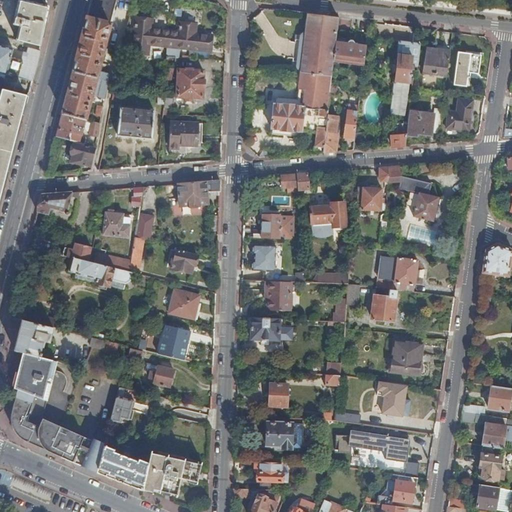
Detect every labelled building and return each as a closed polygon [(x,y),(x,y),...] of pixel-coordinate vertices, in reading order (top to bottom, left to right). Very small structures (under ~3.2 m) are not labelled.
[(43,0),(18,0),(14,18),(15,19),(14,25),(21,27),(17,41),(41,47),(49,8),(43,0)] [(105,44),(116,0),(91,0),(85,26),(73,73),(108,81),(109,74),(101,72),(108,45),(105,44)] [(336,44),(339,19),(308,15),(306,34),(301,72),(301,73),(332,77),(334,62),(336,44)] [(166,45),(167,32),(150,30),(151,20),(136,19),(131,53),(147,55),(148,45),(160,47),(161,44),(166,45)] [(178,33),(167,32),(166,45),(177,46),(177,48),(210,52),(211,37),(194,35),(195,25),(180,23),(178,33)] [(301,72),(306,34),(303,34),(302,35),(300,37),(300,41),(297,63),(296,67),(297,69),(298,71),(299,72),(301,72)] [(392,60),(394,43),(374,41),(372,58),(392,60)] [(364,66),(366,48),(357,47),(357,45),(355,44),(353,42),(350,42),(348,43),(348,46),(336,44),(334,62),(364,66)] [(417,67),(420,46),(400,43),(392,110),(393,111),(390,112),(393,116),(395,115),(396,116),(405,117),(411,71),(413,71),(414,67),(417,67)] [(40,57),(40,52),(29,50),(28,54),(25,54),(22,62),(11,59),(13,51),(0,47),(0,74),(7,77),(7,76),(33,83),(35,75),(40,57)] [(447,77),(450,53),(427,50),(424,74),(447,77)] [(478,75),(481,56),(459,53),(454,85),(466,87),(468,79),(470,79),(471,74),(478,75)] [(176,70),(176,59),(167,58),(166,69),(165,69),(165,80),(175,80),(175,70),(176,70)] [(203,81),(204,72),(193,71),(193,69),(186,69),(186,71),(179,71),(177,98),(203,99),(203,90),(205,89),(205,83),(203,81)] [(104,99),(108,81),(73,73),(69,90),(62,114),(85,120),(89,107),(91,108),(93,99),(94,99),(95,97),(104,99)] [(329,100),(332,77),(301,73),(299,88),(298,101),(297,107),(275,105),(274,105),(271,130),(272,130),(300,133),(316,134),(314,154),(323,153),(329,100)] [(0,208),(7,183),(21,126),(22,122),(21,121),(27,97),(2,90),(0,98),(0,208)] [(165,105),(164,109),(172,109),(172,100),(165,99),(165,105)] [(297,107),(298,101),(278,99),(277,99),(276,100),(275,102),(275,105),(297,107)] [(469,133),(473,102),(458,99),(457,113),(449,112),(446,129),(469,133)] [(335,101),(329,100),(323,153),(335,153),(337,134),(336,134),(338,117),(333,117),(335,101)] [(152,140),(155,112),(121,109),(118,137),(152,140)] [(432,134),(439,135),(442,110),(434,109),(434,115),(409,112),(407,127),(406,135),(417,136),(418,133),(432,135),(432,134)] [(355,134),(358,112),(348,111),(344,138),(355,140),(355,134)] [(83,129),(85,120),(62,114),(60,123),(56,137),(79,143),(81,137),(83,129)] [(97,137),(99,123),(91,121),(89,130),(88,135),(97,137)] [(199,147),(200,125),(171,123),(170,149),(180,150),(180,146),(199,147)] [(392,148),(405,147),(406,135),(407,127),(402,126),(401,131),(400,132),(400,136),(391,137),(392,148)] [(353,151),(363,150),(364,133),(355,134),(355,140),(353,151)] [(79,143),(94,147),(96,140),(86,139),(81,137),(79,143)] [(71,153),(71,155),(76,156),(74,163),(90,167),(94,149),(74,144),(73,146),(71,148),(71,150),(71,153)] [(401,178),(400,168),(389,169),(388,183),(388,184),(400,183),(398,190),(419,195),(413,218),(433,222),(435,214),(437,215),(439,208),(436,207),(438,199),(429,197),(431,185),(401,178)] [(388,183),(389,169),(380,169),(380,180),(382,183),(388,183)] [(309,190),(308,175),(297,176),(298,187),(298,191),(309,190)] [(298,187),(297,176),(282,177),(282,188),(298,187)] [(220,182),(178,185),(180,207),(207,204),(207,193),(220,192),(220,182)] [(387,212),(387,205),(384,204),(384,200),(381,200),(382,191),(359,189),(358,210),(380,212),(380,211),(387,212)] [(346,227),(344,203),(331,205),(331,207),(310,209),(313,236),(315,237),(321,238),(325,238),(328,237),(333,234),(333,228),(346,227)] [(153,218),(138,215),(135,238),(143,240),(147,241),(153,218)] [(261,239),(293,240),(294,218),(280,217),(262,216),(262,230),(261,239)] [(254,230),(253,238),(261,239),(262,230),(254,230)] [(143,240),(135,238),(130,262),(129,273),(132,274),(138,275),(143,240)] [(275,272),(276,246),(254,245),(253,254),(255,254),(254,262),(253,262),(252,271),(275,272)] [(487,250),(484,273),(509,276),(511,255),(511,251),(497,245),(487,250)] [(186,254),(187,250),(178,248),(177,252),(176,251),(174,261),(172,260),(171,264),(169,269),(191,274),(193,267),(194,267),(197,256),(186,254)] [(395,284),(414,286),(417,262),(381,257),(378,280),(395,282),(395,284)] [(306,283),(304,268),(296,269),(297,283),(306,283)] [(337,285),(337,275),(317,274),(312,284),(337,285)] [(348,285),(347,275),(337,275),(337,285),(348,285)] [(397,291),(413,293),(414,286),(395,284),(395,282),(378,280),(377,280),(376,288),(384,289),(389,290),(397,291)] [(292,283),(267,281),(266,292),(269,292),(268,311),(291,312),(292,283)] [(359,286),(348,285),(346,305),(357,306),(359,286)] [(393,322),(397,291),(389,290),(388,299),(383,299),(384,289),(376,288),(375,296),(374,296),(371,319),(393,322)] [(194,319),(198,303),(193,302),(195,295),(175,290),(169,313),(194,319)] [(280,320),(252,319),(251,340),(279,341),(280,320)] [(43,325),(23,321),(19,336),(15,351),(27,354),(40,357),(44,342),(50,343),(54,328),(43,325)] [(158,354),(184,361),(187,348),(191,331),(166,325),(158,354)] [(107,341),(93,338),(91,347),(92,347),(104,350),(107,341)] [(394,340),(392,361),(395,361),(393,372),(419,376),(423,344),(394,340)] [(117,344),(107,341),(104,350),(116,353),(117,344)] [(130,347),(128,355),(141,359),(143,350),(138,349),(130,347)] [(18,388),(18,390),(44,399),(47,400),(49,393),(58,361),(40,357),(27,354),(24,366),(18,388)] [(340,376),(341,364),(327,363),(326,375),(340,376)] [(170,387),(174,370),(158,366),(156,373),(151,371),(150,378),(151,378),(150,381),(154,382),(154,383),(170,387)] [(340,376),(326,375),(326,385),(339,386),(340,376)] [(441,391),(442,381),(413,378),(412,387),(441,391)] [(406,386),(387,383),(382,414),(408,417),(411,400),(404,399),(406,386)] [(270,406),(269,418),(274,418),(279,418),(286,419),(286,406),(287,406),(288,385),(270,385),(269,406),(270,406)] [(511,389),(493,386),(489,409),(509,412),(509,410),(511,410),(511,389)] [(119,387),(111,419),(119,421),(120,417),(131,419),(134,410),(133,409),(135,402),(123,399),(126,388),(119,387)] [(40,447),(43,440),(52,421),(42,417),(47,400),(44,399),(18,390),(17,391),(16,397),(15,401),(10,418),(10,423),(17,437),(30,443),(40,447)] [(485,408),(464,405),(463,413),(486,416),(486,410),(485,408)] [(511,419),(486,416),(463,413),(462,422),(476,423),(476,422),(487,424),(484,446),(503,449),(505,440),(511,441),(511,419)] [(346,414),(345,422),(359,424),(361,416),(346,414)] [(279,423),(274,423),(268,423),(266,445),(282,446),(282,448),(291,448),(291,445),(293,445),(294,437),(302,438),(303,424),(302,424),(302,419),(294,419),(293,424),(279,423)] [(40,447),(49,452),(52,453),(60,456),(82,466),(93,441),(60,426),(60,425),(52,421),(43,440),(40,447)] [(389,436),(357,432),(357,436),(355,448),(383,452),(384,448),(387,449),(385,460),(407,463),(409,447),(406,447),(408,440),(389,437),(389,436)] [(352,436),(335,435),(335,443),(338,444),(338,453),(351,454),(351,448),(352,436)] [(118,451),(93,441),(82,466),(97,472),(121,482),(142,490),(143,488),(148,463),(138,459),(138,461),(129,458),(131,453),(125,451),(123,455),(117,453),(118,451)] [(503,449),(484,446),(479,477),(504,480),(505,470),(500,470),(502,457),(503,449)] [(148,463),(143,488),(177,495),(181,478),(197,482),(201,465),(150,453),(148,463)] [(281,464),(255,463),(255,470),(258,472),(258,481),(261,481),(261,484),(269,485),(269,481),(281,482),(281,486),(287,486),(288,473),(281,472),(281,464)] [(415,478),(394,475),(393,481),(391,497),(381,496),(379,496),(377,504),(383,505),(394,506),(395,500),(411,503),(415,478)] [(16,476),(14,482),(51,498),(53,492),(16,476)] [(391,497),(393,481),(389,480),(387,490),(381,496),(391,497)] [(329,495),(332,486),(327,484),(323,492),(329,495)] [(500,489),(480,486),(479,493),(478,499),(477,507),(496,510),(497,509),(500,489)] [(249,490),(234,489),(233,498),(249,498),(249,490)] [(267,499),(277,503),(279,496),(269,492),(268,494),(264,492),(262,496),(267,498),(267,499)] [(273,511),(277,503),(267,499),(267,498),(262,496),(258,495),(255,502),(252,510),(251,511),(273,511)] [(465,501),(450,499),(449,506),(462,508),(464,509),(465,501)] [(311,511),(314,505),(302,500),(298,509),(292,507),(290,511),(311,511)] [(353,511),(324,500),(319,511),(353,511)]
